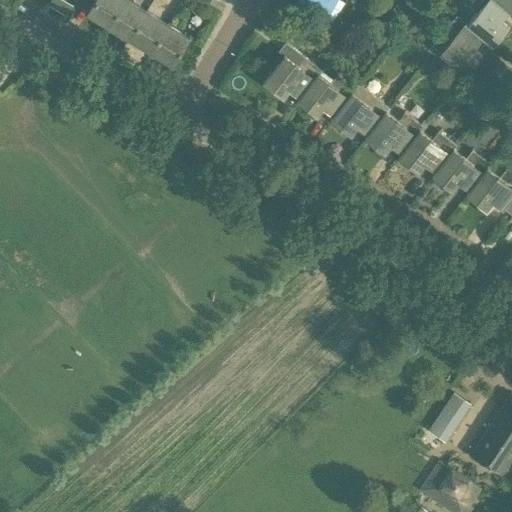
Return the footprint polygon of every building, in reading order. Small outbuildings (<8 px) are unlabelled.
[(67,15),(74,4),(66,0),(50,0),(48,4),(67,15)] [(107,27),(123,0),(94,0),(85,14),(107,27)] [(128,40),(145,11),(126,0),(123,0),(107,27),(128,40)] [(186,0),(203,10),(209,0),(186,0)] [(345,0),(295,0),(295,1),(324,18),(333,23),(340,9),(345,0)] [(470,0),(466,6),(474,13),(465,24),(491,45),(500,34),(503,36),(509,29),(500,21),(508,11),(511,14),(511,12),(496,0),(470,0)] [(511,0),(496,0),(511,12),(511,0)] [(149,52),(166,24),(145,11),(128,40),(149,52)] [(415,17),(407,17),(403,24),(407,32),(415,32),(419,25),(415,17)] [(464,25),(454,17),(430,46),(464,74),(474,62),(476,64),(482,56),(472,48),(480,38),(490,46),(491,45),(465,24),(464,25)] [(171,65),(188,37),(166,24),(149,52),(171,65)] [(332,48),(338,40),(329,32),(323,40),(332,48)] [(288,90),(298,97),(316,73),(316,74),(319,70),(283,43),(277,51),(282,55),(262,82),(273,90),(271,93),(280,100),(288,90)] [(328,83),(316,74),(316,73),(298,97),(296,100),(308,109),(305,113),(314,119),(321,109),(331,116),(349,93),(353,89),(335,75),(328,83)] [(385,111),(387,108),(368,94),(356,85),(353,89),(349,93),(331,116),(329,119),(341,129),(339,131),(347,137),(355,127),(366,135),(384,111),(385,111)] [(397,120),(385,111),(384,111),(366,135),(363,138),(376,147),(373,150),(382,156),(390,146),(400,153),(418,131),(421,127),(402,113),(397,120)] [(430,140),(418,131),(400,153),(398,157),(410,166),(407,169),(415,175),(423,165),(433,172),(433,173),(452,148),(455,144),(437,131),(430,140)] [(464,158),(452,148),(433,173),(433,172),(431,175),(443,184),(441,187),(449,193),(456,185),(466,192),(485,168),(488,163),(470,150),(464,158)] [(498,177),(485,168),(466,192),(464,194),(477,204),(475,207),(483,213),(491,203),(501,210),(502,208),(510,214),(510,215),(511,212),(511,174),(504,169),(498,177)] [(445,439),(470,403),(455,392),(429,428),(445,439)] [(511,395),(509,394),(470,453),(501,473),(511,455),(511,395)] [(453,511),(462,511),(479,488),(440,462),(421,490),(453,511)]
